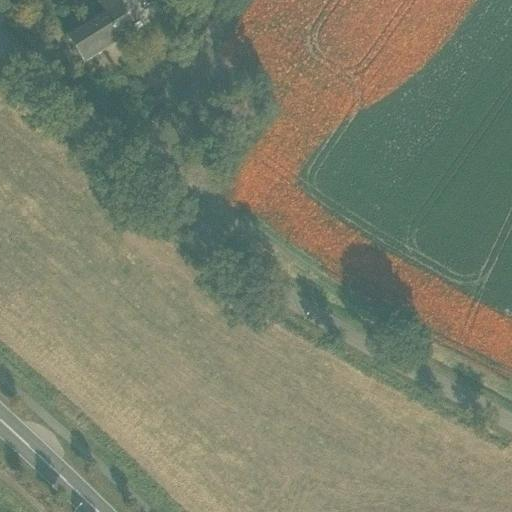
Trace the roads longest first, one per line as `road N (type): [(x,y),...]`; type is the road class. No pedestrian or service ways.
road 1 (unclassified): [(511,424),(343,331),(167,204),(0,48)]
road 2 (secondary): [(100,511),(0,419)]
